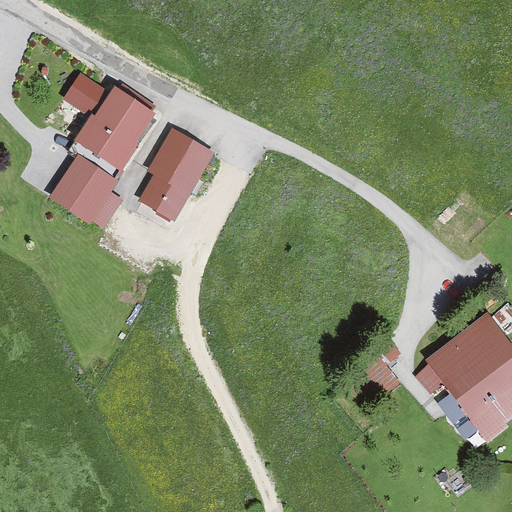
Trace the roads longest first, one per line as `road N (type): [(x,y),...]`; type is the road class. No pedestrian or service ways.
road 1 (unclassified): [(265,511),(261,471),(181,326),(252,133),(25,0)]
road 2 (track): [(455,275),(361,185),(252,133)]
